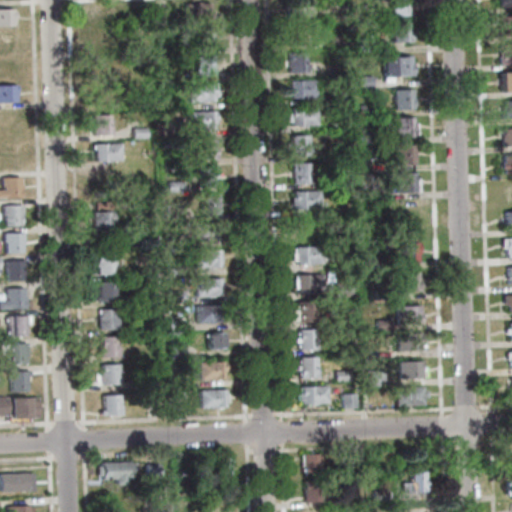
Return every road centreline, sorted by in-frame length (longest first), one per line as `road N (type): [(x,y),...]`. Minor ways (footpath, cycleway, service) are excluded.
road 1 (residential): [(511,424),(0,442)]
road 2 (residential): [(263,511),(247,0)]
road 3 (residential): [(467,511),(451,0)]
road 4 (residential): [(64,511),(49,0)]
